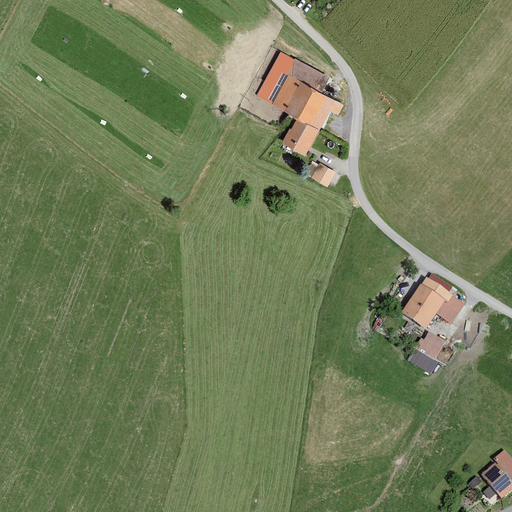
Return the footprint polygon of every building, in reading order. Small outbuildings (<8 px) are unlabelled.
[(290,142),(310,152),(333,110),(340,113),(345,104),(323,93),(331,78),(298,61),(276,103),(303,117),(290,142)] [(317,176),(330,185),(337,175),(324,166),(317,176)] [(430,283),(408,317),(430,332),(441,316),(454,324),(466,306),(430,283)] [(431,371),(446,349),(429,338),(414,361),(431,371)] [(511,458),(510,456),(485,476),(503,499),(511,491),(511,479),(511,478),(511,476),(511,458)]
